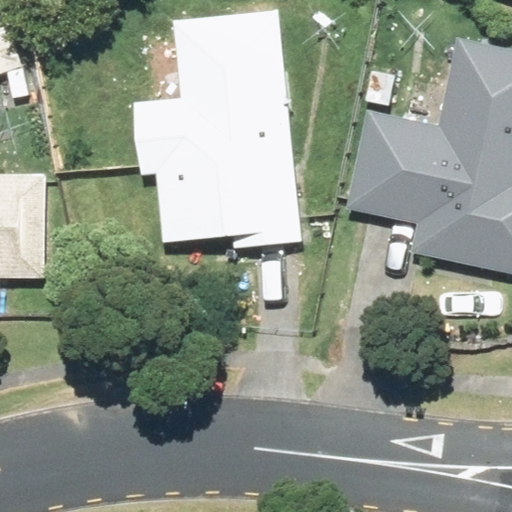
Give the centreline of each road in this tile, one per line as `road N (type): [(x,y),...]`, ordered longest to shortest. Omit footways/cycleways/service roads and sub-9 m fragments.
road 1 (residential): [(395,465),(239,447),(121,448),(0,477)]
road 2 (residential): [(511,507),(395,465)]
